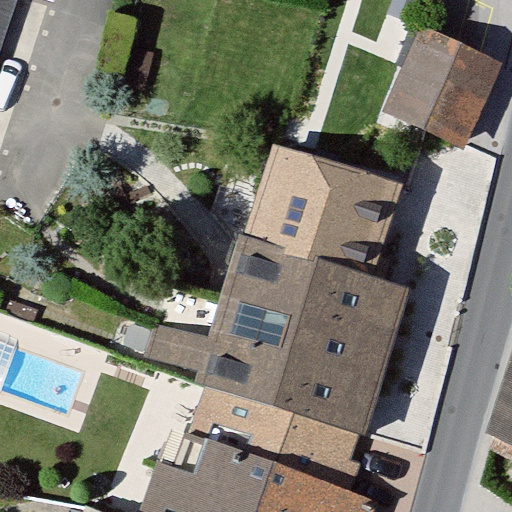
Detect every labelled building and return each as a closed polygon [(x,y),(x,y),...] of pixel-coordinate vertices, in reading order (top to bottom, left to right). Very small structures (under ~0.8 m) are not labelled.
[(0,0),(0,51),(16,0),(0,0)] [(507,54),(429,21),(393,106),(471,139),(507,54)] [(415,164),(285,123),(207,368),(372,420),(418,276),(383,264),(415,164)] [(511,351),(487,425),(511,438),(511,351)] [(140,502),(113,492),(106,511),(377,511),(385,492),(361,483),(369,461),(346,453),(352,436),(254,401),(241,438),(214,428),(203,461),(160,446),(140,502)]
